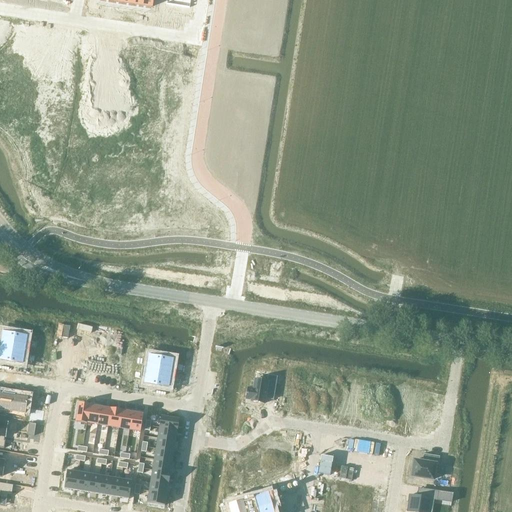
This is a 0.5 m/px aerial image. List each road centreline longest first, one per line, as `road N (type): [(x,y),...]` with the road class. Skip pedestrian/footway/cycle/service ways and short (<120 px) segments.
road 1 (residential): [(195,407),(58,385),(37,511)]
road 2 (residential): [(218,0),(198,164),(242,216),(241,248)]
road 3 (tertiary): [(210,274),(66,268),(33,254),(0,220)]
road 4 (tertiary): [(0,242),(55,277),(196,310)]
road 5 (residential): [(459,339),(442,446),(400,441)]
road 6 (residential): [(190,436),(240,445),(271,420),(317,427)]
